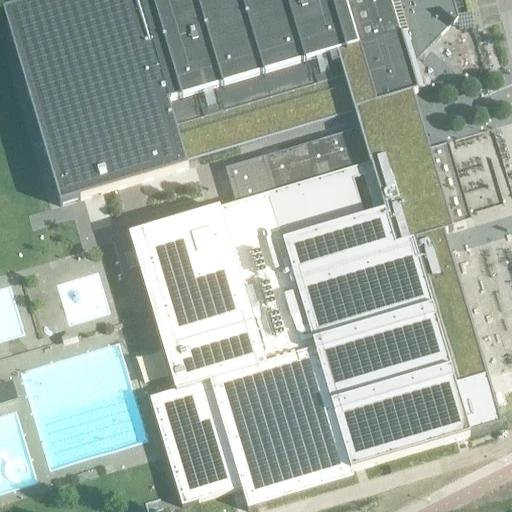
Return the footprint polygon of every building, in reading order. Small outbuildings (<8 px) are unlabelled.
[(49,0),(2,14),(60,208),(188,171),(186,164),(354,115),(356,114),(376,108),(366,75),(364,75),(342,0),(49,0)] [(458,20),(451,0),(342,0),(364,75),(366,75),(376,108),(388,104),(413,97),(413,96),(419,94),(411,70),(440,39),(458,20)] [(361,131),(226,171),(237,206),(372,167),(389,225),(394,223),(402,249),(413,246),(445,237),(448,234),(453,233),(438,181),(429,149),(404,157),(396,130),(388,104),(376,108),(356,114),(361,131)] [(456,389),(413,246),(402,249),(394,223),(389,225),(372,167),(237,206),(221,211),(215,190),(206,192),(212,213),(129,238),(129,239),(137,237),(137,238),(170,349),(162,351),(175,394),(150,401),(150,402),(151,402),(183,510),(241,492),(247,511),(252,511),(354,482),(352,474),(391,462),(502,429),(495,406),(493,398),(488,380),(456,389)] [(487,380),(451,257),(447,258),(441,238),(413,246),(456,389),(487,380)] [(0,409),(18,404),(12,385),(0,388),(0,409)]
